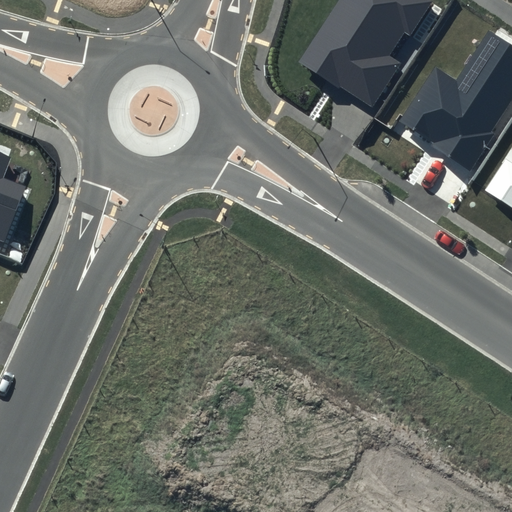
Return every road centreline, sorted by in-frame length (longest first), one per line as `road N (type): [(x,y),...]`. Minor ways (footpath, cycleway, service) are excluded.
road 1 (residential): [(511,330),(207,130)]
road 2 (residential): [(132,161),(0,461)]
